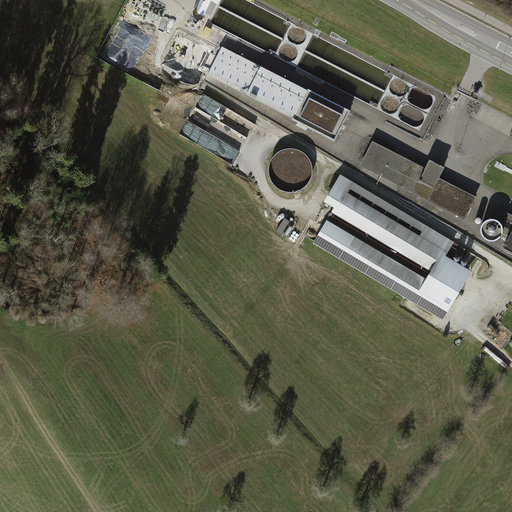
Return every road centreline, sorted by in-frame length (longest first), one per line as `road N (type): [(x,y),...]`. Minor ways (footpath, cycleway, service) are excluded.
road 1 (track): [(169,0),(147,49),(158,73),(203,88),(511,268)]
road 2 (track): [(101,511),(14,376)]
road 3 (track): [(272,129),(257,167),(276,203),(310,198),(328,161)]
road 4 (track): [(511,363),(470,322),(504,263)]
